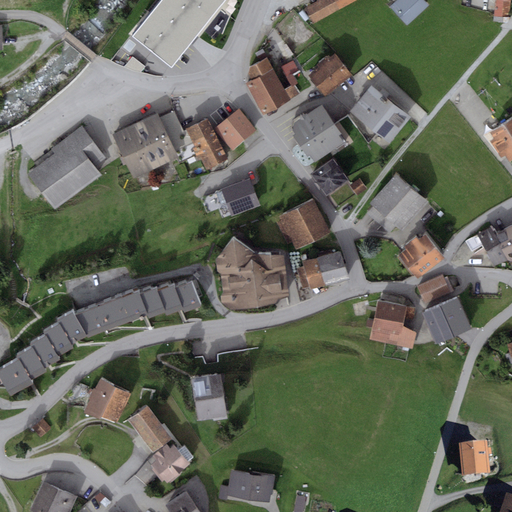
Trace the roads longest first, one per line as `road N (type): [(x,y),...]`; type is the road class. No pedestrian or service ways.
road 1 (residential): [(355,288),(285,315),(123,345),(6,427)]
road 2 (residential): [(355,288),(330,209),(224,71)]
road 3 (residential): [(424,511),(474,350),(511,309)]
road 4 (track): [(6,468),(102,419),(141,445),(107,486)]
road 5 (residential): [(0,465),(78,465),(130,511)]
road 6 (residential): [(0,145),(115,72)]
road 7 (unclassified): [(115,72),(53,25),(0,14)]
